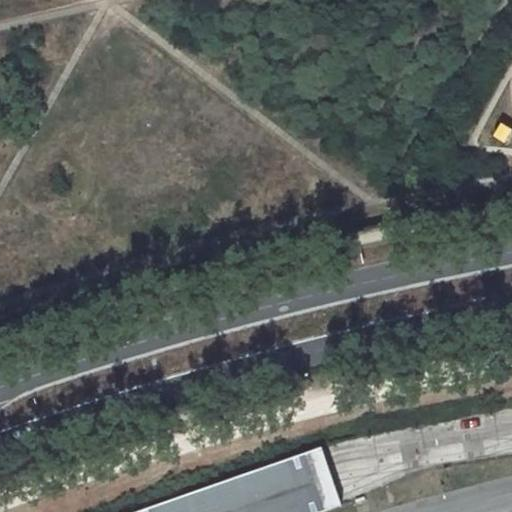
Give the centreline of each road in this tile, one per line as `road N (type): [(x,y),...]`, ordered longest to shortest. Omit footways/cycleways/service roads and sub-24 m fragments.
road 1 (primary): [(0,445),(350,340),(511,308)]
road 2 (primary): [(511,252),(333,290),(0,386)]
